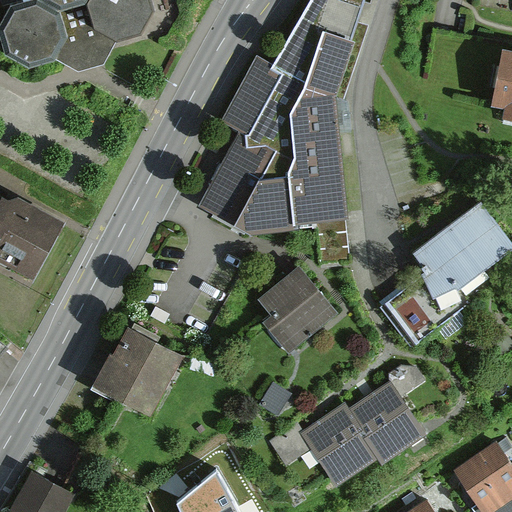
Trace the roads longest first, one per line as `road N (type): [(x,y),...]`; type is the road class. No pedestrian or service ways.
road 1 (secondary): [(0,451),(246,0)]
road 2 (residential): [(395,0),(373,60),(366,131),(381,241)]
